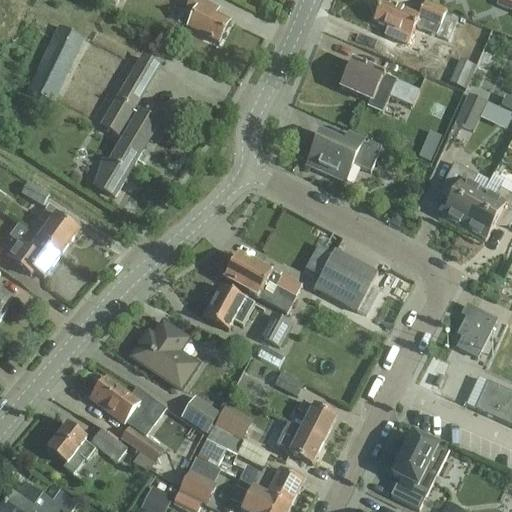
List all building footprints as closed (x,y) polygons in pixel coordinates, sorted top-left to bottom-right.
[(191,0),(185,15),(179,27),(188,32),(219,47),(230,25),(214,17),(217,10),(196,0),(191,0)] [(511,0),(501,0),(498,8),(511,14),(511,0)] [(441,30),(447,17),(425,8),(419,21),(383,5),(375,24),(389,30),(386,38),(409,48),(417,30),(429,35),(437,38),(441,29),(441,30)] [(54,106),(85,41),(59,29),(28,94),(54,106)] [(450,85),(466,92),(469,84),(470,84),(477,68),(460,61),(450,85)] [(398,83),(397,84),(353,65),(342,92),(371,105),(369,110),(383,117),(391,99),(413,110),(420,94),(398,83)] [(114,200),(159,127),(134,112),(146,92),(129,82),(102,127),(124,141),(109,166),(103,164),(95,189),(114,200)] [(487,105),(480,102),(468,97),(455,126),(475,135),(487,105)] [(511,101),(506,99),(502,109),(511,114),(511,101)] [(321,136),(307,168),(345,186),(353,168),(370,176),(381,152),(367,146),(366,148),(363,146),(364,143),(349,136),(344,147),(321,136)] [(423,148),(418,160),(430,165),(435,153),(423,148)] [(511,180),(511,167),(509,166),(508,168),(495,162),(490,171),(511,180)] [(464,232),(484,195),(472,189),(478,179),(455,166),(440,193),(452,200),(441,219),(464,232)] [(43,209),(50,199),(29,186),(22,196),(43,209)] [(484,195),(464,232),(486,244),(497,224),(509,231),(511,225),(511,197),(501,192),(495,201),(484,195)] [(48,230),(39,242),(62,258),(79,235),(58,220),(61,216),(49,207),(38,222),(48,230)] [(394,214),(389,224),(399,230),(404,220),(394,214)] [(30,236),(21,248),(20,247),(9,262),(21,270),(24,266),(44,281),(62,258),(39,242),(30,236)] [(335,254),(315,292),(358,315),(366,319),(387,280),(379,276),(378,277),(335,254)] [(289,316),(298,300),(304,287),(283,276),(281,279),(239,256),(225,281),(289,316)] [(492,277),(486,289),(488,289),(498,295),(504,283),(492,277)] [(246,303),(246,302),(222,288),(205,319),(230,332),(234,325),(243,329),(254,307),(246,303)] [(0,318),(11,303),(0,294),(0,318)] [(477,361),(496,324),(467,309),(462,317),(467,320),(458,337),(463,340),(458,350),(477,361)] [(272,316),(258,341),(279,352),(293,327),(272,316)] [(181,393),(198,369),(180,356),(189,343),(164,326),(150,347),(145,343),(134,360),(181,393)] [(372,352),(343,337),(339,345),(316,333),(309,345),(362,373),(372,352)] [(351,393),(362,373),(309,345),(303,358),(326,370),(322,378),(351,393)] [(238,374),(254,382),(262,365),(270,369),(276,357),(252,346),(238,374)] [(292,373),(281,367),(278,374),(281,375),(289,379),(292,373)] [(274,388),(298,400),(305,386),(289,379),(281,375),(279,379),(270,374),(266,382),(275,386),(274,388)] [(131,400),(106,381),(90,402),(125,428),(134,415),(154,430),(166,413),(137,392),(131,400)] [(511,395),(488,385),(475,412),(511,428),(511,395)] [(181,420),(206,437),(220,416),(195,399),(181,420)] [(298,414),(308,419),(301,432),(287,425),(287,426),(324,444),(336,421),(303,404),(298,414)] [(252,423),(225,409),(215,429),(241,443),(252,423)] [(255,443),(267,448),(278,424),(266,419),(255,443)] [(324,444),(287,426),(275,449),(312,468),(324,444)] [(67,429),(48,453),(67,467),(63,471),(73,479),(85,464),(87,465),(95,454),(84,446),(86,444),(67,429)] [(241,443),(215,429),(198,460),(217,471),(226,454),(236,459),(237,457),(244,444),(241,443)] [(164,453),(130,430),(122,443),(140,455),(134,466),(150,474),(164,453)] [(117,465),(126,452),(101,433),(92,445),(117,465)] [(399,482),(390,500),(415,511),(420,511),(437,478),(449,455),(438,450),(412,437),(392,478),(399,482)] [(266,468),(254,491),(290,510),(302,487),(266,468)] [(189,478),(179,496),(206,510),(215,492),(189,478)] [(156,480),(152,486),(160,490),(163,484),(156,480)] [(221,504),(231,508),(239,485),(230,482),(221,504)] [(2,511),(73,511),(76,509),(52,491),(44,502),(24,488),(14,502),(12,500),(2,511)] [(167,511),(173,501),(153,491),(141,511),(167,511)] [(254,491),(242,511),(289,511),(290,510),(254,491)] [(183,511),(199,511),(202,508),(180,497),(174,507),(183,511)]
